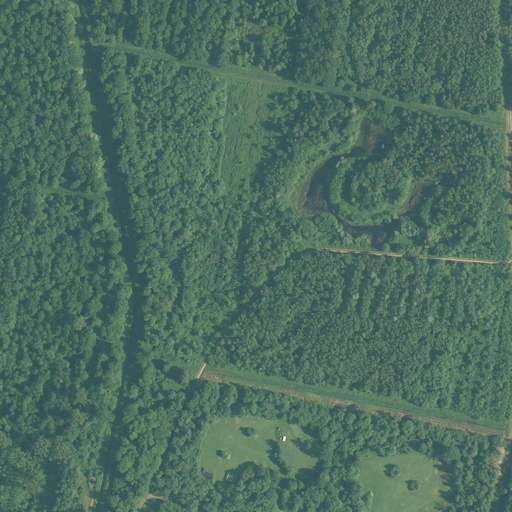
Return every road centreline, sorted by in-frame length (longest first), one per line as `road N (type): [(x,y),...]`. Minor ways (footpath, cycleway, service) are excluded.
road 1 (track): [(103,511),(141,301),(85,0)]
road 2 (track): [(510,130),(94,48)]
road 3 (track): [(134,355),(511,427)]
road 4 (track): [(87,511),(87,473),(97,460),(127,309),(107,194)]
road 5 (track): [(511,221),(502,0)]
road 6 (track): [(0,310),(121,345)]
